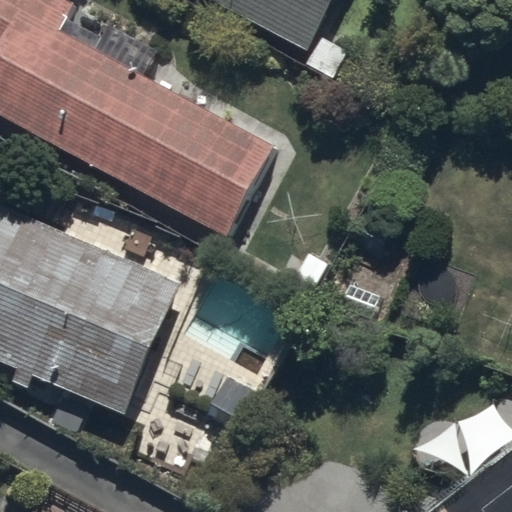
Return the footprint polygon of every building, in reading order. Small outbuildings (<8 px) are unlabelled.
[(0,0),(0,108),(235,236),(279,145),(68,30),(82,4),(74,0),(0,0)] [(211,0),(309,54),(339,0),(211,0)] [(511,0),(491,0),(511,12),(511,0)] [(0,357),(129,412),(182,290),(0,211),(0,357)] [(511,511),(511,449),(433,511),(511,511)]
